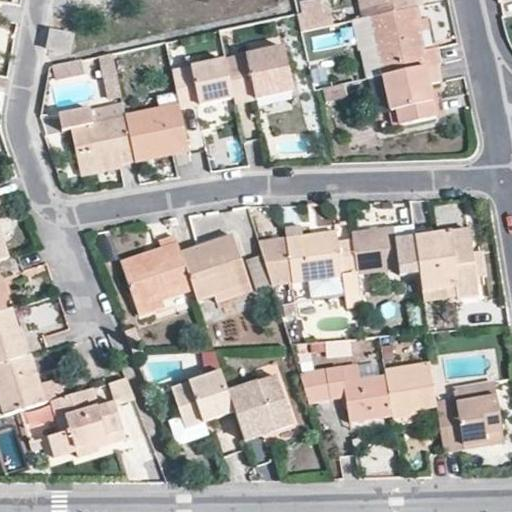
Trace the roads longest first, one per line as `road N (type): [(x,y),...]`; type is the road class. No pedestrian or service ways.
road 1 (residential): [(504,175),(253,181),(50,211)]
road 2 (residential): [(50,211),(84,318),(103,318),(186,509)]
road 3 (tertiary): [(186,509),(511,499)]
road 4 (residential): [(50,211),(11,107),(36,0)]
road 5 (tertiary): [(0,506),(186,509)]
